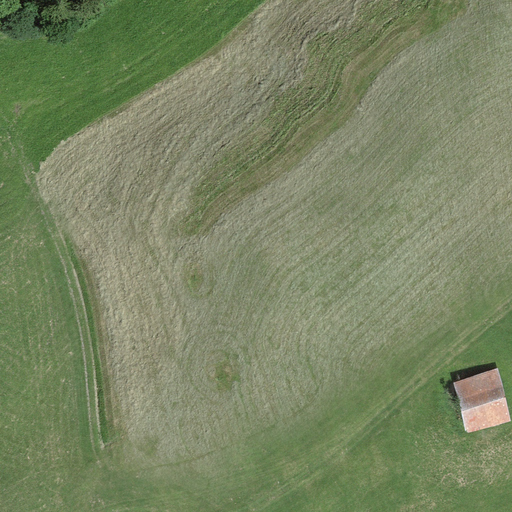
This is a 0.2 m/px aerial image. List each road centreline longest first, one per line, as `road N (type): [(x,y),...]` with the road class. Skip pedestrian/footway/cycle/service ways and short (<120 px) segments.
road 1 (track): [(170,511),(95,466),(95,360),(65,239),(24,147),(0,125)]
road 2 (track): [(511,314),(321,473),(246,511)]
